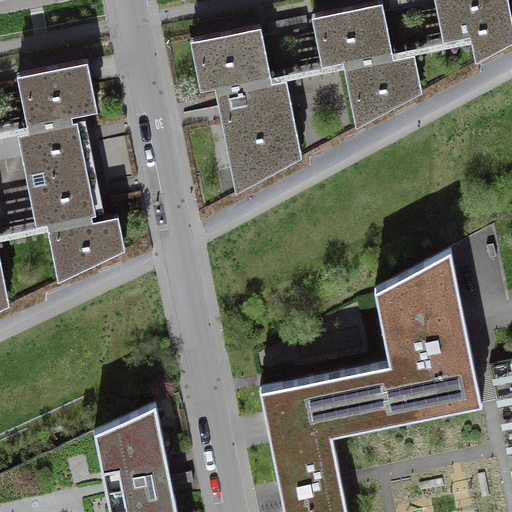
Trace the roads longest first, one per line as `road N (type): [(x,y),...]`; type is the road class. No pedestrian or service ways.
road 1 (motorway): [(511,78),(0,342)]
road 2 (motorway): [(0,422),(511,162)]
road 3 (residential): [(232,511),(130,0)]
